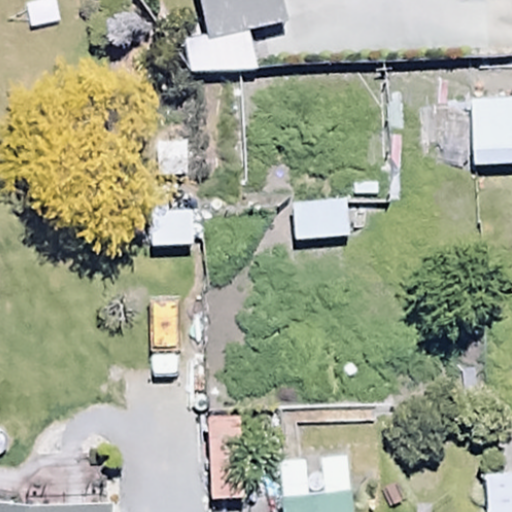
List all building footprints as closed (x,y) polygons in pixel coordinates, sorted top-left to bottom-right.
[(193,0),(201,34),(178,39),(185,72),(256,69),(246,25),(280,17),(276,0),(193,0)] [(511,97),(467,98),(469,165),(511,164),(511,97)] [(165,211),(164,194),(146,195),(147,247),(191,245),(190,210),(165,211)] [(290,202),(292,242),(347,239),(344,199),(290,202)] [(195,427),(196,447),(205,447),(205,456),(196,456),(196,469),(205,469),(205,499),(237,498),(236,416),(202,417),(203,427),(195,427)] [(303,477),(301,459),(275,462),(278,511),(348,511),(344,456),(314,458),(315,476),(303,477)] [(511,511),(511,470),(482,472),(483,511),(511,511)] [(0,511),(108,511),(108,501),(23,504),(0,500),(0,511)]
